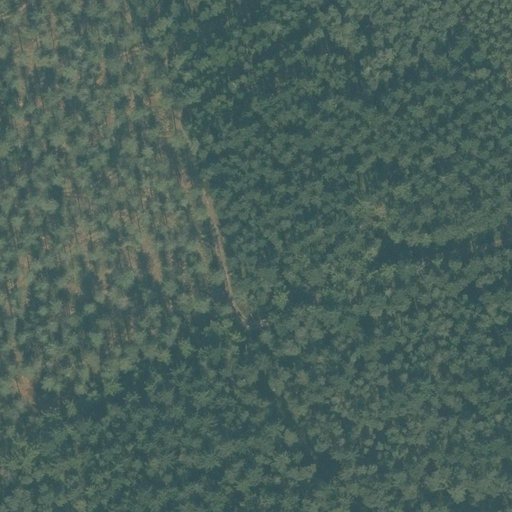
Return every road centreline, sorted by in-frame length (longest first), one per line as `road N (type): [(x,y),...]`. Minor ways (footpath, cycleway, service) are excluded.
road 1 (track): [(511,465),(370,508),(288,423),(255,371),(241,328),(511,235)]
road 2 (track): [(511,98),(436,0)]
